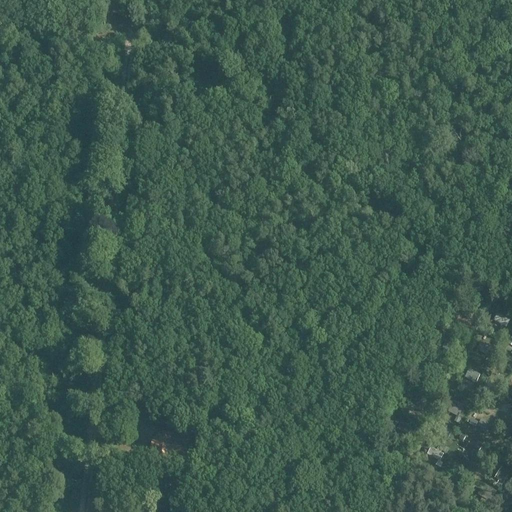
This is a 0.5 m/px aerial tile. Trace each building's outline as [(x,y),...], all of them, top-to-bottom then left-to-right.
[(510,320),(497,313),(493,320),(506,327),(510,320)] [(444,341),(440,348),(452,355),(456,347),(444,341)] [(481,341),(477,349),(489,356),(493,348),(481,341)] [(426,374),(438,380),(442,372),(430,366),(426,374)] [(464,376),(476,383),(480,375),(468,369),(464,376)] [(488,381),(480,395),(486,398),(494,384),(488,381)] [(412,401),(408,409),(412,411),(414,408),(421,412),(424,407),(412,401)] [(458,417),(463,407),(459,405),(454,414),(458,417)] [(494,427),(481,419),(477,425),(486,430),(484,432),(489,435),(494,427)] [(396,429),(408,435),(412,428),(400,421),(396,429)] [(436,432),(448,439),(452,431),(440,425),(436,432)] [(162,443),(154,442),(153,454),(157,455),(156,461),(169,462),(169,457),(183,458),(184,446),(171,444),(171,438),(162,437),(162,443)] [(470,441),(465,448),(475,455),(480,447),(470,441)] [(397,451),(408,456),(410,452),(394,446),(392,452),(396,454),(397,451)] [(441,454),(431,449),(427,456),(433,459),(431,462),(436,464),(438,459),(443,462),(445,457),(441,455),(441,454)] [(456,464),(451,471),(462,478),(467,471),(456,464)] [(495,483),(499,486),(505,476),(494,469),(490,475),(497,479),(495,483)] [(482,487),(477,495),(490,503),(494,495),(482,487)]
